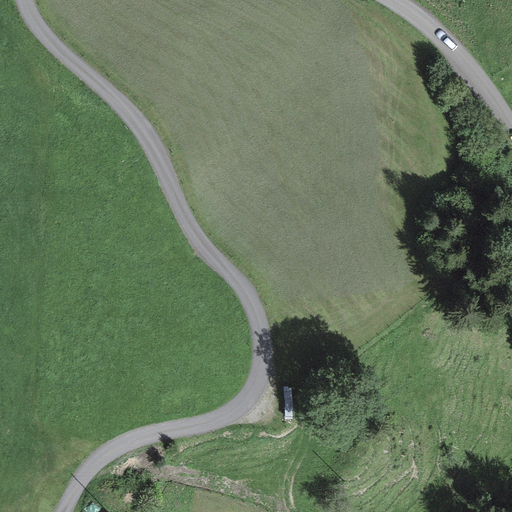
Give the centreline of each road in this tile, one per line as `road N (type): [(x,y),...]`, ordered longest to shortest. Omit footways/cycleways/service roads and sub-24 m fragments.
road 1 (track): [(63,511),(111,449),(234,410),(260,371),(262,347),(250,299),(192,230),(150,140),(51,41),(25,0)]
road 2 (track): [(390,0),(436,34),(511,126)]
